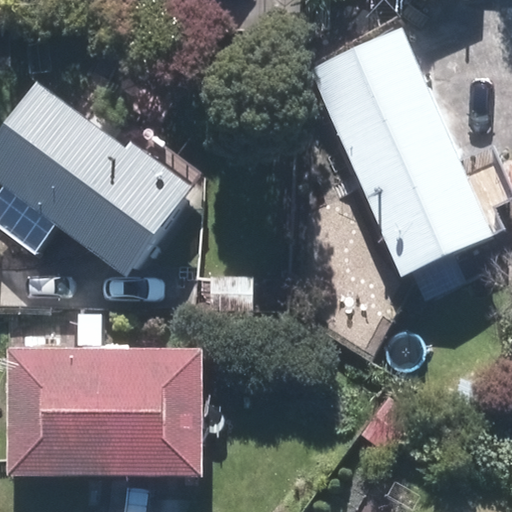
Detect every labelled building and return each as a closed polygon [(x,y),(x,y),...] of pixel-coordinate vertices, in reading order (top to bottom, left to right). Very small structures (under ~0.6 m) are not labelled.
[(509,215),(413,12),(322,54),(418,257),(509,215)] [(209,165),(47,64),(0,138),(0,162),(150,257),(209,165)] [(255,279),(210,278),(208,322),(254,323),(255,279)] [(201,351),(21,350),(21,468),(201,469),(201,351)] [(499,399),(451,374),(435,406),(482,430),(499,399)]
